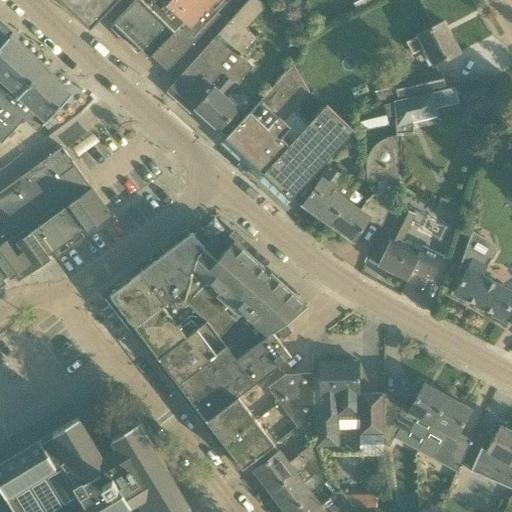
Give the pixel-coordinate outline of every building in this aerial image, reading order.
[(61,0),(81,19),(82,19),(90,26),(98,18),(98,19),(116,0),(61,0)] [(134,0),(127,8),(113,23),(149,57),(151,55),(167,70),(217,18),(220,15),(213,9),(221,0),(134,0)] [(235,87),(253,66),(241,56),(257,38),(247,29),(266,7),(258,0),(248,0),(170,87),(194,108),(223,76),(235,87)] [(351,0),(357,10),(378,0),(351,0)] [(434,65),(441,61),(459,52),(443,22),(418,35),(419,36),(406,43),(412,54),(425,48),(434,65)] [(0,46),(9,37),(0,28),(0,46)] [(0,83),(9,92),(0,101),(0,143),(23,119),(27,122),(33,116),(43,125),(71,95),(36,63),(9,37),(0,46),(0,83)] [(224,138),(257,169),(290,199),(304,185),(354,131),(326,105),(290,145),(282,137),(291,127),(284,121),(310,94),(293,65),(260,101),(259,101),(224,138)] [(397,98),(397,96),(442,86),(439,72),(393,81),(394,84),(384,86),(385,89),(374,91),(377,102),(397,98)] [(223,76),(194,108),(206,119),(204,121),(213,129),(215,128),(219,131),(238,109),(239,108),(227,97),(235,88),(235,87),(223,76)] [(437,108),(433,92),(393,101),(396,134),(413,132),(412,123),(411,114),(437,108)] [(383,105),(355,111),(360,132),(388,125),(383,105)] [(327,224),(353,242),(371,217),(367,215),(370,211),(377,216),(378,222),(377,223),(381,226),(399,185),(396,136),(391,136),(387,138),(382,140),(378,143),(374,146),(372,150),(369,153),(368,157),(366,163),(366,167),(367,181),(378,183),(377,186),(376,189),(374,192),(373,194),(370,197),(368,199),(360,210),(346,200),(345,199),(327,224)] [(349,138),(341,147),(348,152),(352,152),(358,146),(349,138)] [(0,279),(8,274),(10,277),(13,275),(17,282),(51,258),(48,254),(85,228),(88,231),(111,215),(62,147),(0,191),(0,279)] [(327,224),(345,199),(346,200),(354,191),(341,181),(344,177),(329,167),(301,205),(327,224)] [(140,222),(175,203),(163,180),(128,200),(140,222)] [(419,250),(401,242),(415,215),(402,208),(388,236),(392,238),(378,265),(407,280),(411,271),(431,280),(439,262),(443,256),(421,246),(419,250)] [(457,277),(462,279),(454,293),(503,320),(511,303),(511,290),(483,275),(491,260),(492,261),(496,252),(494,244),(472,232),(473,230),(471,230),(455,276),(457,277)] [(141,271),(165,302),(180,292),(184,301),(197,255),(204,249),(191,232),(141,271)] [(219,337),(235,320),(224,310),(230,303),(267,336),(272,332),(275,330),(285,323),(307,306),(271,273),(269,275),(262,268),(265,264),(258,259),(256,260),(234,240),(217,260),(204,249),(197,255),(184,301),(207,322),(219,337)] [(134,326),(162,305),(165,302),(141,271),(139,272),(140,273),(111,295),(134,326)] [(158,358),(185,338),(207,322),(184,301),(180,292),(165,302),(162,305),(134,326),(158,358)] [(206,421),(239,396),(291,357),(272,332),(267,336),(236,360),(219,337),(207,322),(185,338),(158,358),(206,421)] [(285,323),(275,330),(282,339),(291,332),(285,323)] [(384,445),(382,394),(381,393),(358,394),(358,362),(320,362),(320,378),(312,378),(313,414),(316,448),(340,448),(339,426),(359,426),(360,447),(361,447),(361,456),(385,456),(384,445)] [(298,395),(298,374),(285,375),(268,388),(279,403),(289,396),(298,395)] [(313,414),(312,378),(312,374),(298,374),(298,395),(289,396),(279,403),(297,427),(313,414)] [(382,394),(384,445),(390,447),(399,429),(408,434),(410,430),(424,438),(447,396),(424,384),(409,409),(382,394)] [(224,444),(257,420),(239,396),(206,421),(224,444)] [(424,438),(439,446),(432,458),(453,470),(461,457),(470,439),(469,439),(467,444),(454,437),(470,409),(447,396),(424,438)] [(118,511),(130,505),(139,500),(146,511),(185,511),(190,509),(137,422),(96,447),(78,417),(0,464),(0,511),(118,511)] [(224,444),(242,468),(249,464),(258,456),(274,444),(275,443),(257,420),(224,444)] [(470,472),(511,489),(511,431),(500,425),(486,451),(481,448),(470,472)] [(258,456),(249,464),(254,470),(270,458),(279,450),(274,444),(258,456)] [(254,470),(270,492),(316,457),(311,446),(312,445),(311,444),(297,455),(298,456),(289,463),(279,450),(270,458),(254,470)] [(285,511),(288,511),(312,493),(304,482),(311,477),(320,470),(316,457),(270,492),(285,511)] [(334,511),(349,502),(343,494),(340,490),(329,498),(330,499),(321,505),(312,493),(288,511),(334,511)] [(343,494),(349,502),(352,507),(364,507),(364,501),(377,501),(377,498),(365,497),(365,495),(343,494)] [(354,511),(356,511),(352,507),(349,502),(334,511),(354,511)]
